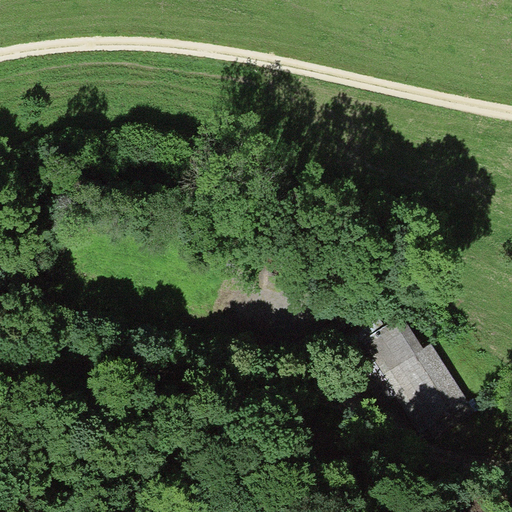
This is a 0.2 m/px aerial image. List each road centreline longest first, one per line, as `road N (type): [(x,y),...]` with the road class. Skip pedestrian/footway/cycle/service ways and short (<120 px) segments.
road 1 (track): [(511,464),(397,435),(291,392),(0,361)]
road 2 (track): [(0,57),(71,46),(193,49),(511,113)]
